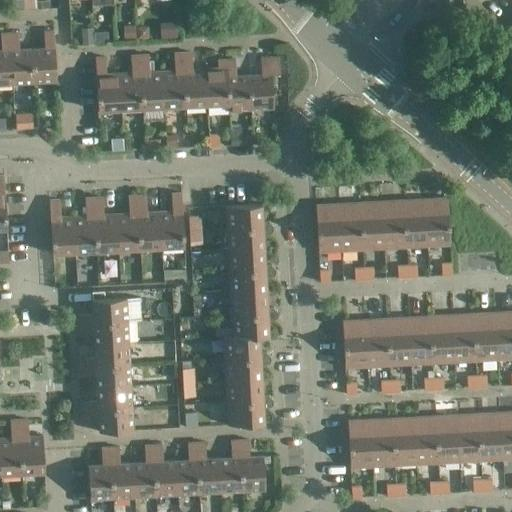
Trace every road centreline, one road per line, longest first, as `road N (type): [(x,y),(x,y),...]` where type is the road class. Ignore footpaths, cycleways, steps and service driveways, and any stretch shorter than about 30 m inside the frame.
road 1 (residential): [(298,511),(319,483),(293,163)]
road 2 (residential): [(293,163),(77,175),(37,150)]
road 3 (unclassified): [(511,207),(405,111)]
road 4 (residential): [(40,289),(37,150)]
